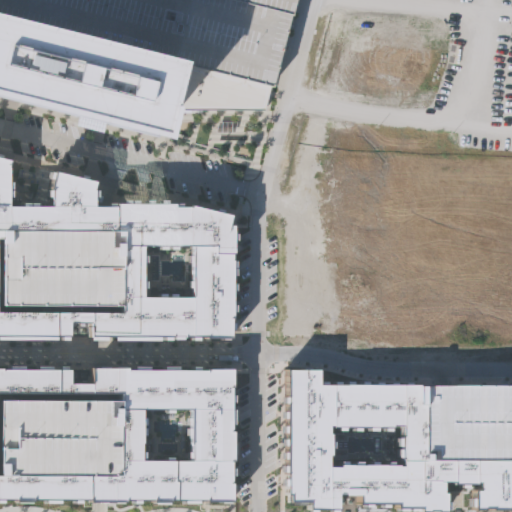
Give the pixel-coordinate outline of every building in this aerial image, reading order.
[(168,75),(0,29),(0,0),(290,0),(276,57),(261,119),(170,119),(182,71),(170,68),(168,75)] [(0,29),(168,75),(151,144),(0,106),(0,29)] [(0,154),(242,215),(241,341),(0,340),(0,154)] [(230,368),(230,371),(228,371),(228,379),(230,379),(230,387),(229,387),(228,430),(231,430),(231,432),(228,432),(228,438),(231,438),(231,440),(228,440),(228,451),(231,451),(230,453),(228,453),(228,459),(230,459),(230,461),(229,461),(228,482),(229,482),(229,490),(228,490),(227,499),(230,499),(230,501),(227,501),(227,499),(218,499),(218,501),(202,501),(202,500),(152,499),(152,501),(151,501),(151,499),(123,499),(123,501),(120,501),(121,499),(111,499),(111,501),(104,501),(104,499),(95,499),(95,501),(87,501),(87,499),(30,499),(30,501),(29,501),(29,499),(22,499),(22,501),(21,501),(21,499),(15,499),(15,501),(13,501),(13,499),(0,499),(0,368),(68,369),(68,382),(89,382),(89,366),(114,367),(114,369),(123,369),(123,367),(125,367),(125,369),(204,370),(204,368),(219,368),(219,370),(227,370),(227,368),(230,368)] [(511,511),(511,379),(292,369),(297,511),(511,511)]
